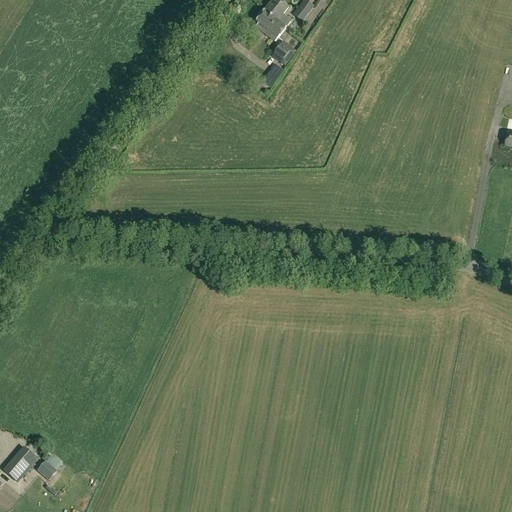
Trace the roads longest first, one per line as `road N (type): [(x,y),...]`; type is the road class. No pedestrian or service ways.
road 1 (unclassified): [(511,286),(479,269),(434,263),(42,244)]
road 2 (unclassified): [(42,244),(226,0)]
